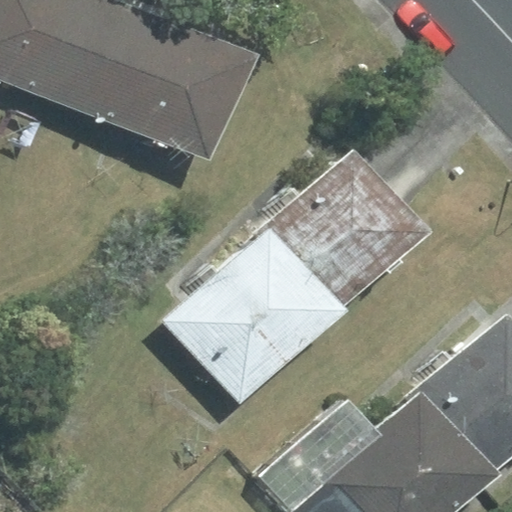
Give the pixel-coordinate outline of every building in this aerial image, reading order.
[(0,0),(0,76),(82,110),(125,4),(114,0),(0,0)] [(125,4),(82,110),(211,162),(255,57),(125,4)] [(355,149),(270,225),(345,307),(429,230),(355,149)] [(168,321),(241,401),(345,307),(270,225),(225,266),(216,257),(184,286),(194,297),(168,321)] [(419,391),(495,475),(511,459),(511,316),(507,312),(419,391)] [(453,511),(495,475),(419,391),(375,428),(349,399),(263,475),(296,511),(453,511)]
